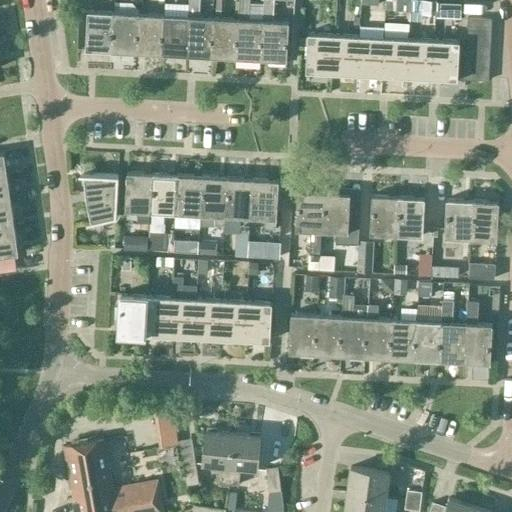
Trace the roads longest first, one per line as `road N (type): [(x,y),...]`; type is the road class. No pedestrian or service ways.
road 1 (residential): [(336,414),(246,384),(50,375)]
road 2 (residential): [(50,375),(61,233),(47,112)]
road 3 (residential): [(47,112),(236,116)]
road 4 (residential): [(502,468),(336,414)]
road 5 (residential): [(511,152),(338,142)]
road 6 (residential): [(0,499),(50,375)]
